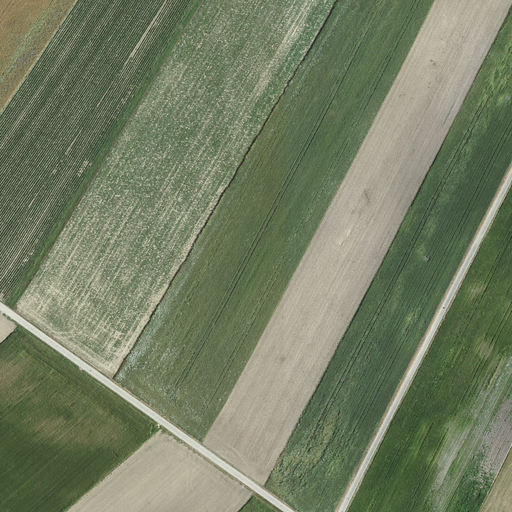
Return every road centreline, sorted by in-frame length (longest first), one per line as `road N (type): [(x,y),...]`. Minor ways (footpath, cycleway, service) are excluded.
road 1 (track): [(511,162),(341,511)]
road 2 (track): [(291,511),(0,305)]
